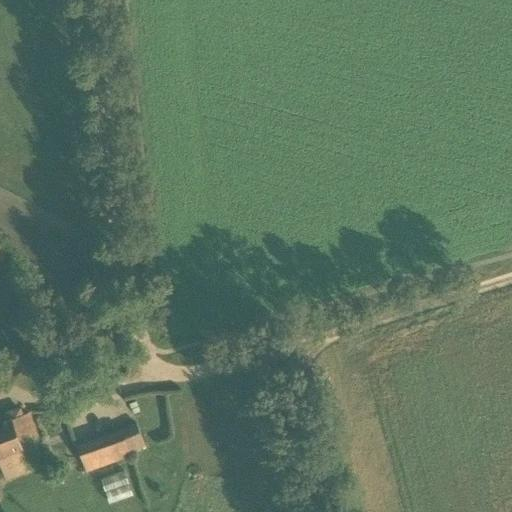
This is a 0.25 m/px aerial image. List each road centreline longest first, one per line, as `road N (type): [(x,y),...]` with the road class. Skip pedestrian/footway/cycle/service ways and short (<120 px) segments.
road 1 (track): [(85,0),(134,343),(151,377),(249,361),(318,338)]
road 2 (track): [(318,338),(511,280)]
